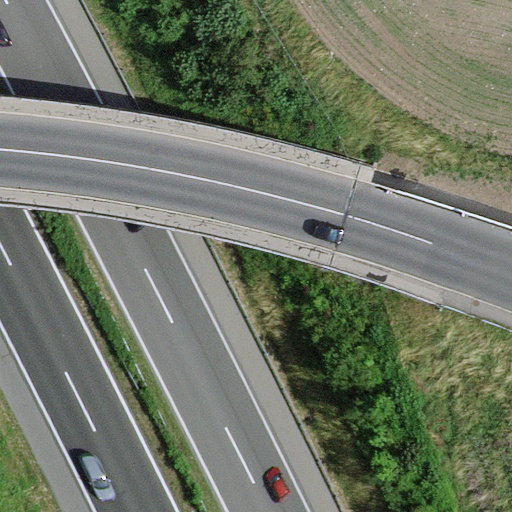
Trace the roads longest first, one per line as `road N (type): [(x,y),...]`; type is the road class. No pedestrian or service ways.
road 1 (motorway): [(266,511),(2,0)]
road 2 (tertiary): [(0,148),(252,186),(511,275)]
road 3 (motorway): [(0,248),(132,511)]
